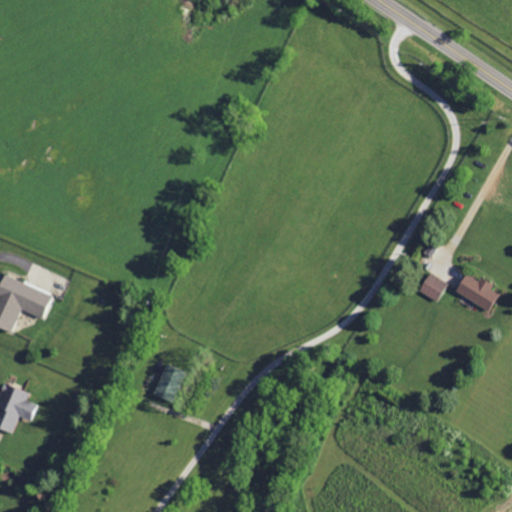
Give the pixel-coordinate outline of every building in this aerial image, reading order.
[(419,291),(438,300),(447,280),(429,271),(419,291)] [(499,293),(491,289),(494,284),(479,276),(477,279),(466,273),(456,290),(489,310),(499,293)] [(8,276),(0,292),(0,326),(13,333),(24,309),(44,318),(54,298),(8,276)] [(155,395),(173,400),(182,369),(164,364),(155,395)] [(0,427),(13,434),(21,416),(25,418),(32,404),(28,402),(30,395),(7,385),(0,401),(0,406),(1,407),(0,409),(0,427)]
